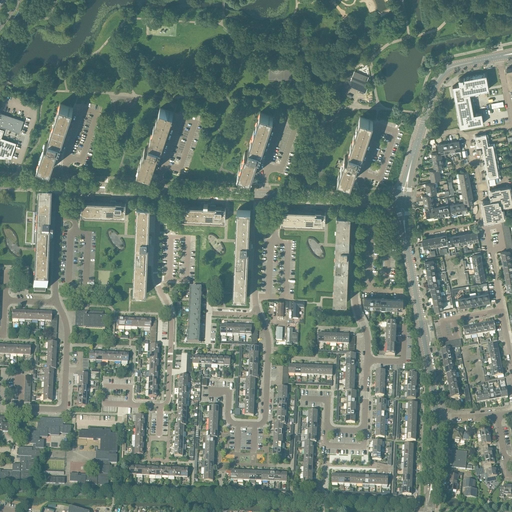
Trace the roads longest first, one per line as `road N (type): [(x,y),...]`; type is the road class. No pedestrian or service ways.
road 1 (tertiary): [(436,417),(403,200)]
road 2 (residential): [(160,407),(168,402),(171,315),(155,277),(158,221)]
road 3 (residential): [(19,378),(18,409),(64,410),(66,328),(56,302)]
road 4 (tertiary): [(421,132),(439,75),(499,57)]
